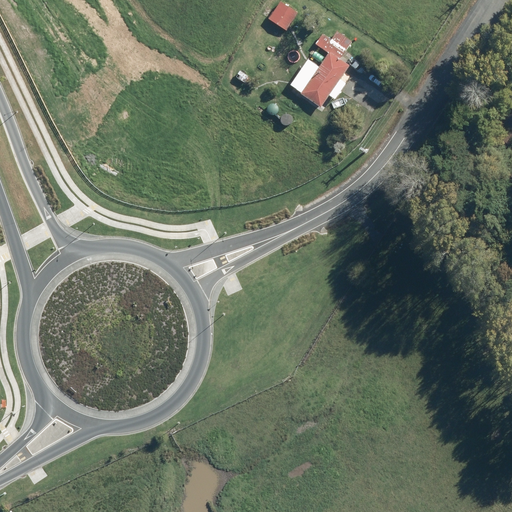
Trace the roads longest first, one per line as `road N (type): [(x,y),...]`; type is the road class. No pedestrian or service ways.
road 1 (residential): [(492,0),(363,186),(286,229)]
road 2 (secondary): [(195,292),(204,321),(191,380),(153,414),(95,424)]
road 3 (track): [(357,85),(415,115),(511,210)]
road 4 (secondary): [(0,80),(69,251)]
road 5 (residential): [(171,262),(286,229)]
